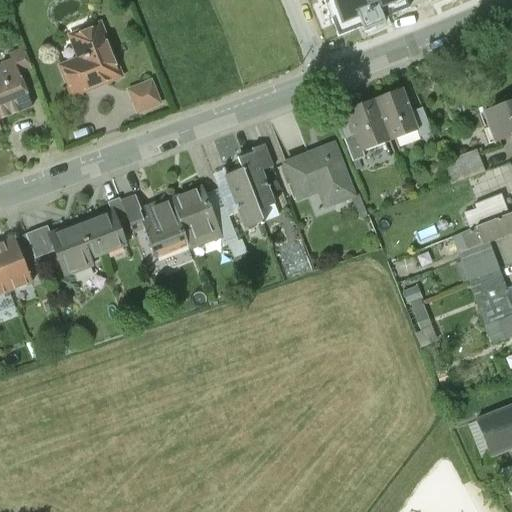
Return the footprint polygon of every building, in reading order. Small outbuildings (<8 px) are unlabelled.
[(451,0),(355,0),(356,2),(355,2),(364,29),(383,23),(383,22),(451,0)] [(99,28),(72,39),(81,63),(61,71),(72,97),(119,78),(99,28)] [(22,49),(8,55),(10,61),(13,67),(14,66),(18,75),(30,70),(22,49)] [(10,61),(0,64),(0,119),(31,107),(18,75),(14,66),(13,67),(10,61)] [(152,84),(129,93),(137,115),(161,106),(152,84)] [(393,95),(392,97),(374,104),(389,143),(417,133),(410,114),(402,94),(401,92),(399,91),(397,91),(395,92),(394,93),(393,95)] [(511,102),(484,114),(491,130),(484,133),(490,146),(496,144),(496,145),(511,138),(511,102)] [(347,114),(347,116),(354,135),(362,154),(389,143),(374,104),(357,110),(355,109),(353,109),(351,109),(349,110),(348,112),(347,114)] [(421,109),(410,114),(417,133),(419,138),(431,134),(421,109)] [(354,135),(343,139),(352,163),(363,159),(362,154),(354,135)] [(264,146),(252,151),(253,155),(255,154),(262,172),(272,167),(264,146)] [(333,147),(285,166),(298,199),(326,188),(332,205),(353,196),(333,147)] [(443,165),(450,185),(485,172),(477,152),(443,165)] [(253,155),(237,161),(241,170),(225,176),(231,192),(246,228),(259,223),(260,225),(262,224),(262,222),(263,222),(259,211),(274,205),(262,172),(255,154),(253,155)] [(223,169),(211,174),(219,196),(231,192),(225,176),(223,169)] [(203,189),(170,201),(187,243),(218,231),(219,231),(212,213),(203,189)] [(501,196),(474,207),(476,212),(482,210),(487,223),(509,215),(501,196)] [(127,220),(132,234),(143,230),(136,213),(140,211),(135,198),(120,204),(127,220)] [(118,199),(106,204),(110,214),(111,214),(115,225),(127,220),(120,204),(118,199)] [(187,243),(170,201),(147,210),(147,209),(140,211),(136,213),(143,230),(154,259),(188,246),(187,243)] [(237,243),(224,208),(212,213),(219,231),(218,231),(224,248),(237,243)] [(487,223),(475,228),(482,247),(511,235),(511,213),(509,215),(487,223)] [(51,238),(50,238),(55,252),(65,276),(93,265),(91,259),(124,247),(115,225),(111,214),(110,214),(51,238)] [(47,228),(25,236),(35,260),(55,252),(50,238),(51,238),(47,228)] [(475,228),(453,237),(460,256),(482,247),(475,228)] [(25,236),(14,240),(26,271),(37,266),(35,260),(25,236)] [(14,240),(0,245),(0,270),(9,294),(31,285),(26,271),(14,240)] [(0,270),(0,297),(9,294),(0,270)] [(511,315),(488,325),(495,342),(511,336),(511,315)] [(511,404),(474,419),(489,456),(509,448),(511,447),(511,404)] [(511,447),(509,448),(511,455),(511,464),(501,469),(500,471),(511,503),(511,447)]
